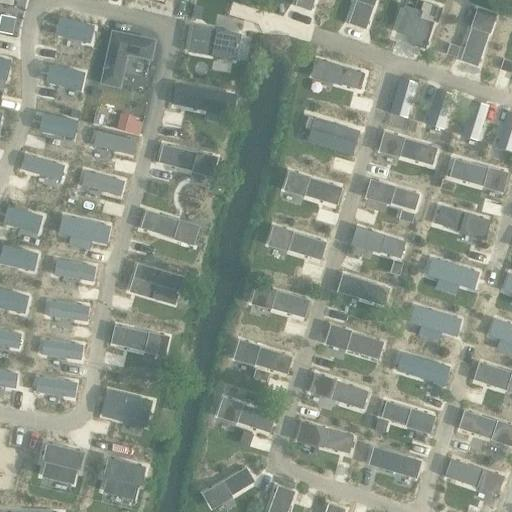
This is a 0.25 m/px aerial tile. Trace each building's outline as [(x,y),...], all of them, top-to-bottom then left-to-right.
[(293,0),(296,1),(295,7),(311,12),(314,0),(293,0)] [(356,0),(356,1),(348,25),(365,31),(373,8),(374,8),(375,0),(356,0)] [(405,6),(396,32),(411,37),(409,45),(424,50),(439,8),(424,3),(421,11),(405,6)] [(194,7),(192,19),(200,20),(202,8),(194,7)] [(477,10),(459,62),(477,68),(488,36),(489,36),(495,16),(477,10)] [(2,17),(0,28),(0,32),(11,35),(14,19),(2,17)] [(69,21),(65,37),(90,44),(94,28),(69,21)] [(193,28),(188,52),(232,60),(234,49),(237,49),(238,44),(235,44),(237,36),(193,28)] [(112,34),(102,84),(105,84),(105,86),(114,88),(114,86),(118,87),(125,54),(149,59),(153,43),(112,34)] [(450,46),(446,55),(455,58),(458,49),(450,46)] [(0,58),(0,79),(6,81),(10,60),(0,58)] [(318,61),(314,76),(333,81),(332,83),(360,91),(364,74),(318,61)] [(511,63),(504,61),(500,70),(510,73),(511,67),(511,63)] [(58,69),(54,85),(80,91),(84,74),(58,69)] [(123,85),(143,89),(146,73),(127,69),(123,85)] [(399,84),(390,115),(406,119),(415,89),(399,84)] [(175,85),(171,104),(191,108),(191,109),(198,111),(198,109),(225,114),(229,96),(175,85)] [(93,90),(91,97),(99,99),(101,92),(93,90)] [(435,95),(426,125),(442,130),(451,100),(435,95)] [(469,106),(460,137),(477,142),(485,111),(469,106)] [(71,111),(69,118),(78,120),(79,113),(71,111)] [(51,117),(47,133),(74,139),(77,123),(51,117)] [(511,119),(505,118),(496,148),(511,153),(511,119)] [(120,119),(117,130),(139,135),(142,125),(134,123),(120,119)] [(311,131),(307,144),(350,156),(358,133),(314,120),(311,131)] [(385,131),(380,151),(432,167),(437,149),(404,139),(405,137),(385,131)] [(97,132),(94,147),(132,156),(135,142),(97,132)] [(162,146),(157,164),(191,172),(192,171),(211,176),(215,157),(196,153),(196,154),(162,146)] [(26,156),(22,170),(60,181),(64,167),(26,156)] [(454,160),(449,178),(480,187),(499,192),(504,172),(486,167),(485,169),(454,160)] [(290,171),(284,190),(336,207),(342,189),(309,179),(310,177),(290,171)] [(85,172),(81,187),(117,196),(120,195),(122,185),(121,182),(85,172)] [(368,181),(363,199),(387,206),(388,204),(414,212),(419,195),(368,181)] [(443,181),(440,189),(450,192),(452,184),(443,181)] [(440,207),(435,225),(457,231),(483,238),(488,220),(440,207)] [(13,209),(8,226),(37,234),(42,218),(13,209)] [(145,211),(140,229),(194,245),(192,244),(197,227),(178,222),(179,221),(145,211)] [(401,212),(399,220),(411,223),(413,215),(401,212)] [(62,217),(59,234),(105,244),(109,228),(62,217)] [(274,226),(268,245),(321,262),(326,244),(293,234),(294,232),(274,226)] [(353,228),(348,245),(377,254),(377,253),(400,260),(405,243),(353,228)] [(9,249),(5,265),(34,272),(37,255),(9,249)] [(432,260),(427,276),(473,290),(478,274),(432,260)] [(56,261),(53,275),(92,283),(95,268),(56,261)] [(393,262),(389,273),(398,276),(402,264),(393,262)] [(137,267),(130,291),(173,304),(180,280),(137,267)] [(342,276),(337,292),(357,298),(383,306),(388,290),(342,276)] [(511,277),(508,276),(503,292),(511,295),(511,277)] [(258,284),(252,303),(304,319),(309,301),(277,292),(277,289),(258,284)] [(0,290),(0,309),(24,315),(28,298),(0,290)] [(49,302),(47,317),(86,322),(88,308),(49,302)] [(414,307),(409,324),(455,337),(460,321),(414,307)] [(511,326),(494,320),(488,337),(511,344),(511,326)] [(332,326),(326,345),(378,361),(383,343),(351,334),(351,331),(332,326)] [(114,327),(110,345),(144,352),(144,351),(163,356),(167,337),(148,333),(148,334),(114,327)] [(0,331),(0,346),(18,350),(20,335),(0,331)] [(43,341),(41,355),(80,361),(82,346),(43,341)] [(240,342),(234,359),(287,376),(292,358),(258,349),(259,347),(240,342)] [(401,354),(396,371),(433,382),(432,384),(443,387),(446,376),(445,376),(447,368),(401,354)] [(478,363),(473,381),(504,391),(511,393),(511,373),(510,372),(509,373),(478,363)] [(256,371),(253,378),(266,382),(268,374),(256,371)] [(0,372),(0,387),(15,389),(17,375),(0,372)] [(316,375),(310,394),(328,400),(362,410),(368,393),(335,383),(336,381),(316,375)] [(37,379),(35,393),(74,399),(76,384),(37,379)] [(108,392),(102,417),(145,427),(148,417),(149,412),(151,403),(108,392)] [(223,399),(217,419),(234,424),(234,422),(269,434),(275,417),(242,407),(243,405),(223,399)] [(385,403),(380,419),(403,425),(402,428),(426,435),(432,416),(408,409),(385,403)] [(463,412),(458,429),(509,446),(511,435),(511,426),(495,421),(494,421),(463,412)] [(378,420),(374,431),(383,434),(387,423),(378,420)] [(303,423),(298,443),(320,449),(321,448),(348,455),(353,438),(303,423)] [(243,433),(239,444),(248,447),(252,436),(243,433)] [(45,444),(41,462),(44,463),(46,463),(42,477),(71,484),(74,471),(76,471),(79,472),(83,453),(45,444)] [(373,449),(369,465),(415,479),(420,463),(373,449)] [(107,459),(102,477),(106,478),(107,478),(104,492),(132,499),(135,486),(138,486),(140,487),(145,468),(107,459)] [(450,460),(444,478),(495,495),(501,477),(481,470),(450,460)] [(245,467),(201,494),(211,510),(230,499),(230,498),(254,483),(245,467)] [(287,511),(294,493),(277,487),(267,511),(287,511)]
